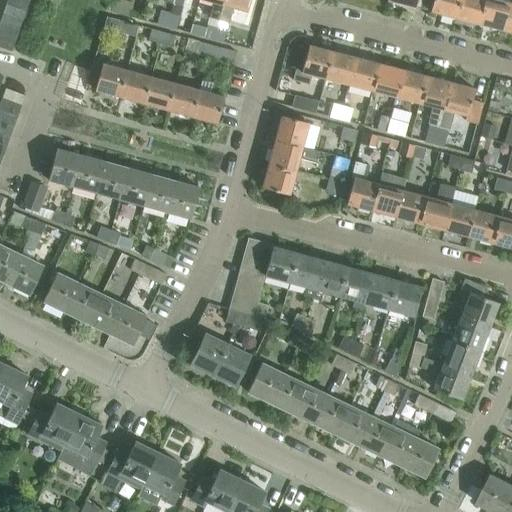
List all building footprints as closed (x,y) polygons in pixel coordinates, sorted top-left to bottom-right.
[(22,0),(6,0),(5,4),(25,12),(29,2),(22,0)] [(114,0),(111,12),(119,15),(128,17),(132,4),(119,0),(114,0)] [(173,0),(172,3),(173,4),(170,13),(170,12),(165,28),(176,31),(183,0),(173,0)] [(214,20),(213,26),(208,24),(204,38),(213,40),(223,0),(202,0),(213,3),(209,18),(214,20)] [(223,0),(213,40),(223,43),(227,29),(229,24),(233,8),(247,12),(249,0),(223,0)] [(433,0),(430,12),(454,19),(459,0),(433,0)] [(459,0),(454,19),(478,25),(484,0),(459,0)] [(495,0),(484,0),(478,25),(502,31),(509,4),(495,0)] [(5,4),(2,15),(22,22),(25,12),(5,4)] [(511,4),(509,4),(502,31),(511,34),(511,4)] [(161,10),(156,26),(165,28),(170,12),(161,10)] [(2,15),(0,18),(0,25),(18,32),(22,22),(2,15)] [(106,18),(101,34),(113,37),(114,32),(117,21),(107,18),(106,18)] [(0,25),(0,36),(14,42),(18,32),(0,25)] [(148,42),(159,45),(162,33),(150,30),(148,42)] [(162,33),(159,45),(172,48),(174,36),(162,33)] [(0,36),(0,48),(11,53),(14,42),(0,36)] [(196,54),(207,57),(211,46),(199,43),(196,54)] [(211,46),(207,57),(232,64),(235,53),(211,46)] [(308,46),(302,71),(295,69),(292,81),(309,85),(311,76),(326,79),(333,52),(308,46)] [(333,52),(326,79),(349,86),(356,58),(333,52)] [(356,58),(349,86),(373,92),(380,65),(356,58)] [(94,90),(119,97),(126,71),(101,64),(94,90)] [(380,65),(373,92),(396,98),(404,71),(380,65)] [(126,71),(119,97),(143,104),(150,77),(126,71)] [(404,71),(396,98),(420,105),(427,77),(404,71)] [(150,77),(143,104),(167,110),(174,84),(150,77)] [(428,125),(423,143),(434,146),(451,84),(427,77),(420,105),(432,108),(427,125),(428,125)] [(174,84),(167,110),(191,117),(198,90),(174,84)] [(451,84),(434,146),(443,148),(448,130),(449,130),(453,114),(467,117),(466,122),(477,125),(483,104),(472,101),(475,90),(451,84)] [(1,99),(21,106),(24,96),(5,89),(5,88),(1,99)] [(198,90),(191,117),(216,124),(223,97),(198,90)] [(295,96),(292,108),(314,114),(318,102),(295,96)] [(0,100),(0,110),(17,116),(21,106),(1,99),(0,100)] [(490,103),(488,112),(497,114),(499,105),(490,103)] [(333,104),(329,118),(339,121),(343,106),(333,104)] [(343,106),(339,121),(348,124),(353,109),(343,106)] [(17,116),(0,110),(0,121),(13,126),(17,116)] [(381,115),(376,131),(387,133),(391,118),(381,115)] [(282,117),(275,140),(302,148),(308,124),(282,117)] [(391,118),(387,133),(396,136),(400,120),(391,118)] [(13,126),(0,121),(0,133),(9,136),(13,126)] [(484,123),(480,137),(492,140),(496,127),(484,123)] [(339,139),(354,143),(357,131),(342,127),(339,139)] [(383,145),(385,139),(358,132),(355,145),(370,149),(372,142),(383,145)] [(0,133),(0,143),(6,146),(9,136),(0,133)] [(275,140),(269,164),(295,171),(298,160),(316,165),(319,153),(302,148),(275,140)] [(411,159),(414,147),(401,143),(398,155),(411,159)] [(423,160),(426,149),(415,146),(412,158),(423,160)] [(48,180),(71,187),(80,155),(56,148),(48,180)] [(80,155),(71,187),(95,194),(104,162),(80,155)] [(447,168),(460,171),(463,159),(450,156),(447,168)] [(463,159),(460,171),(471,173),(474,162),(472,162),(463,159)] [(104,162),(95,194),(119,200),(128,168),(104,162)] [(346,205),(371,212),(378,185),(364,181),(368,166),(354,162),(350,178),(353,179),(346,205)] [(289,196),(295,171),(269,164),(262,188),(289,196)] [(128,168),(119,200),(143,207),(152,175),(128,168)] [(331,169),(328,181),(342,184),(345,173),(331,169)] [(378,185),(371,212),(395,218),(402,191),(405,179),(381,173),(379,185),(378,185)] [(152,175),(143,207),(166,213),(175,182),(152,175)] [(493,190),(505,194),(508,182),(496,179),(493,190)] [(31,181),(21,207),(38,213),(47,187),(31,181)] [(339,195),(342,184),(328,181),(325,192),(339,195)] [(175,182),(166,213),(190,220),(199,188),(175,182)] [(426,198),(419,225),(443,231),(451,205),(450,204),(454,189),(439,185),(435,200),(426,198)] [(402,191),(395,218),(419,225),(426,198),(402,191)] [(451,205),(443,231),(468,238),(475,211),(451,205)] [(51,221),(60,224),(64,213),(55,210),(51,221)] [(475,211),(468,238),(491,244),(499,218),(475,211)] [(64,213),(60,224),(70,228),(74,217),(64,213)] [(22,238),(26,240),(35,221),(25,217),(22,228),(27,230),(22,238)] [(511,221),(499,218),(491,244),(511,249),(511,221)] [(31,231),(27,240),(22,250),(34,251),(41,235),(45,225),(35,221),(31,231)] [(96,238),(106,242),(110,231),(110,230),(100,226),(96,238)] [(110,231),(106,242),(115,245),(120,234),(110,230),(110,231)] [(247,240),(241,264),(254,267),(261,244),(247,240)] [(85,252),(95,257),(99,246),(89,242),(85,252)] [(0,244),(0,281),(6,284),(20,255),(0,244)] [(261,244),(254,267),(266,270),(272,247),(261,244)] [(99,246),(95,257),(104,260),(108,249),(99,246)] [(140,256),(150,261),(155,250),(146,246),(140,256)] [(272,247),(266,270),(264,276),(290,283),(298,254),(272,247)] [(155,250),(150,261),(159,265),(164,255),(155,250)] [(298,254),(290,283),(305,287),(303,297),(313,299),(323,260),(298,254)] [(20,255),(6,284),(28,295),(36,277),(42,265),(20,255)] [(137,274),(134,280),(135,280),(132,285),(133,286),(139,275),(144,265),(134,260),(129,270),(137,274)] [(323,260),(313,299),(320,302),(323,291),(340,296),(348,267),(323,260)] [(241,264),(238,275),(263,282),(264,276),(266,270),(254,267),(241,264)] [(42,265),(36,277),(42,280),(48,268),(42,265)] [(139,275),(133,286),(139,288),(144,277),(160,285),(165,275),(144,265),(139,275)] [(348,267),(340,296),(354,300),(352,308),(361,311),(364,302),(364,303),(372,273),(348,267)] [(372,273),(364,303),(389,309),(397,280),(372,273)] [(43,303),(66,314),(80,285),(57,274),(43,303)] [(238,275),(235,286),(260,293),(263,282),(238,275)] [(421,303),(434,307),(442,282),(428,278),(421,303)] [(397,280),(389,309),(414,316),(422,287),(397,280)] [(471,294),(462,318),(490,329),(499,304),(484,298),(488,288),(466,280),(462,290),(471,294)] [(80,285),(66,314),(88,324),(102,295),(80,285)] [(235,286),(232,298),(257,304),(257,303),(260,293),(235,286)] [(102,295),(88,324),(110,335),(124,306),(102,295)] [(253,316),(264,319),(268,306),(257,303),(257,304),(232,298),(229,310),(253,316)] [(415,320),(430,324),(434,308),(419,304),(415,320)] [(124,306),(110,335),(132,346),(137,335),(145,320),(146,317),(124,306)] [(225,322),(250,328),(253,316),(229,310),(225,322)] [(287,324),(302,330),(306,321),(291,315),(287,324)] [(253,316),(250,328),(261,331),(264,319),(253,316)] [(462,318),(453,342),(480,353),(490,329),(462,318)] [(145,320),(137,335),(148,340),(155,325),(145,320)] [(304,331),(308,334),(313,325),(308,323),(304,331)] [(235,386),(249,356),(204,334),(190,364),(235,386)] [(280,345),(294,351),(300,340),(287,334),(280,345)] [(340,338),(335,345),(348,352),(352,344),(340,338)] [(296,353),(309,359),(316,348),(303,342),(296,353)] [(453,342),(444,365),(443,366),(471,377),(480,353),(453,342)] [(354,344),(349,353),(355,358),(360,348),(354,344)] [(416,344),(413,356),(424,359),(424,358),(427,347),(416,344)] [(392,354),(384,372),(395,377),(401,365),(399,364),(402,359),(392,354)] [(330,356),(324,366),(337,373),(342,361),(330,356)] [(421,369),(424,359),(413,356),(410,368),(420,371),(421,369)] [(462,401),(471,377),(443,366),(444,365),(424,358),(424,359),(421,369),(440,375),(434,390),(462,401)] [(338,374),(346,378),(353,365),(346,362),(338,374)] [(248,392),(271,403),(285,374),(262,363),(248,392)] [(5,366),(0,375),(0,414),(18,423),(21,418),(27,405),(32,395),(22,390),(28,377),(5,366)] [(285,374),(271,403),(293,413),(307,384),(285,374)] [(368,389),(381,395),(387,382),(375,376),(368,389)] [(383,395),(389,398),(396,385),(390,381),(383,395)] [(307,384),(293,413),(314,424),(328,395),(307,384)] [(406,405),(423,414),(430,400),(414,391),(406,405)] [(328,395),(314,424),(337,435),(351,406),(328,395)] [(27,405),(21,418),(27,421),(33,409),(27,405)] [(44,436),(64,446),(78,416),(56,405),(50,417),(39,411),(28,435),(41,442),(44,436)] [(432,417),(452,428),(459,415),(438,405),(432,417)] [(351,406),(337,435),(358,445),(372,416),(351,406)] [(78,416),(64,446),(86,457),(83,463),(96,469),(99,463),(102,465),(109,451),(105,449),(107,445),(96,440),(102,428),(78,416)] [(372,416),(358,445),(380,456),(394,427),(372,416)] [(394,427),(380,456),(403,466),(417,437),(394,427)] [(10,444),(15,447),(20,436),(16,434),(10,444)] [(15,447),(22,450),(28,440),(20,436),(15,447)] [(417,437),(403,466),(425,477),(439,448),(417,437)] [(107,475),(120,481),(141,491),(157,456),(136,445),(130,456),(119,451),(107,475)] [(157,456),(141,491),(143,485),(165,496),(163,501),(174,507),(185,483),(175,478),(180,467),(157,456)] [(204,503),(222,511),(226,511),(242,482),(219,470),(212,483),(201,478),(189,502),(201,508),(204,503)] [(479,503),(495,511),(502,511),(511,493),(511,484),(494,475),(479,503)] [(242,482),(226,511),(267,511),(269,510),(257,505),(263,492),(242,482)] [(511,511),(511,493),(502,511),(511,511)] [(68,502),(63,511),(77,511),(80,508),(68,502)] [(82,511),(96,511),(99,508),(88,503),(82,511)]
